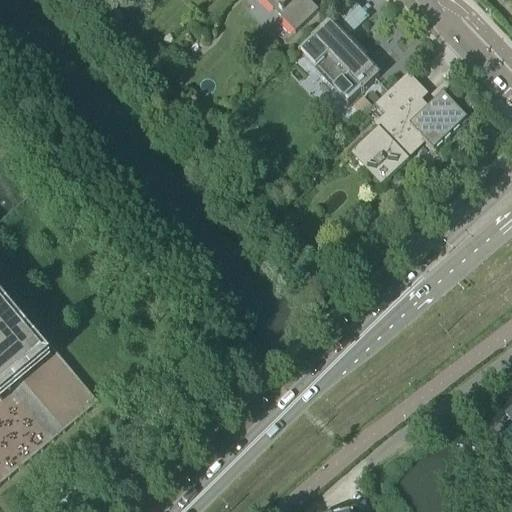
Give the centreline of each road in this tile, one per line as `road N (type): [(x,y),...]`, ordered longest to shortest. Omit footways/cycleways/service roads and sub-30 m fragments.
road 1 (secondary): [(182,511),(511,201)]
road 2 (residential): [(511,92),(447,24),(436,0)]
